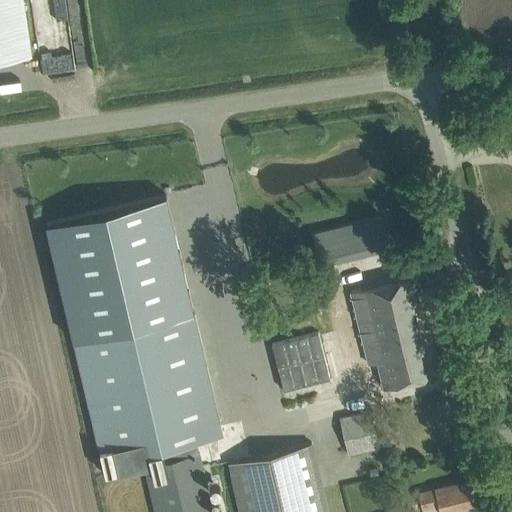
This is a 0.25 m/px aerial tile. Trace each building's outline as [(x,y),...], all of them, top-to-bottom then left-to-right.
[(0,0),(0,59),(30,56),(22,0),(0,0)] [(168,193),(48,221),(75,338),(195,310),(168,193)] [(377,214),(330,227),(339,260),(386,247),(377,214)] [(431,376),(413,303),(419,302),(413,276),(262,313),(284,401),(366,381),(364,372),(379,369),(384,388),(431,376)] [(106,473),(143,464),(200,451),(197,440),(224,434),(195,310),(75,338),(106,473)] [(348,453),(360,451),(379,446),(370,410),(340,417),(348,453)] [(327,511),(311,443),(230,462),(241,511),(327,511)] [(154,511),(213,511),(200,451),(143,464),(154,511)] [(453,511),(475,507),(468,479),(417,492),(421,509),(437,505),(439,511),(453,511)]
